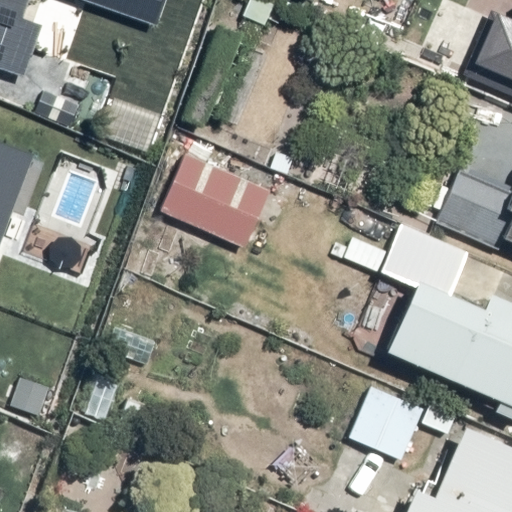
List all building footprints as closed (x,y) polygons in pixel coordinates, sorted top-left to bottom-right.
[(18,0),(0,0),(0,61),(15,67),(29,26),(11,20),(18,0)] [(111,0),(149,13),(153,0),(111,0)] [(511,21),(486,10),(458,72),(511,96),(511,21)] [(239,246),(264,190),(178,153),(153,209),(239,246)] [(511,190),(453,163),(427,221),(491,250),(497,237),(511,243),(511,190)] [(461,252),(394,223),(373,272),(403,284),(374,350),(511,410),(511,308),(479,294),(474,306),(444,293),(461,252)] [(116,319),(104,350),(144,367),(157,336),(116,319)] [(159,391),(102,366),(81,415),(138,440),(159,391)] [(397,457),(418,405),(365,384),(344,436),(397,457)] [(511,511),(511,449),(454,424),(423,496),(406,489),(396,511),(511,511)] [(77,511),(40,500),(36,511),(77,511)]
